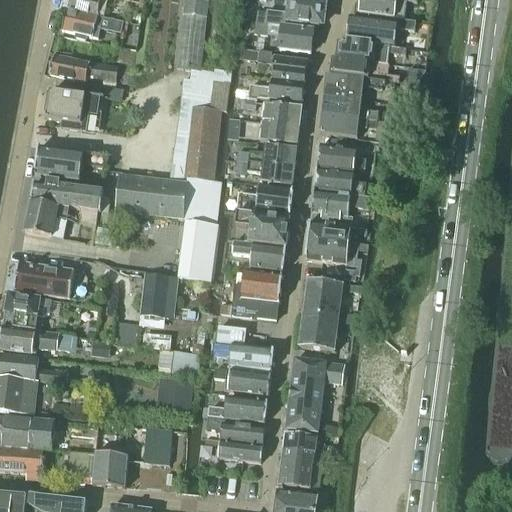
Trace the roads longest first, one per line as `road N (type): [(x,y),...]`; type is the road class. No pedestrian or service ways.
road 1 (residential): [(344,0),(319,63),(264,511)]
road 2 (primary): [(418,511),(486,0)]
road 3 (residential): [(0,279),(51,0)]
road 4 (residential): [(0,487),(242,511)]
